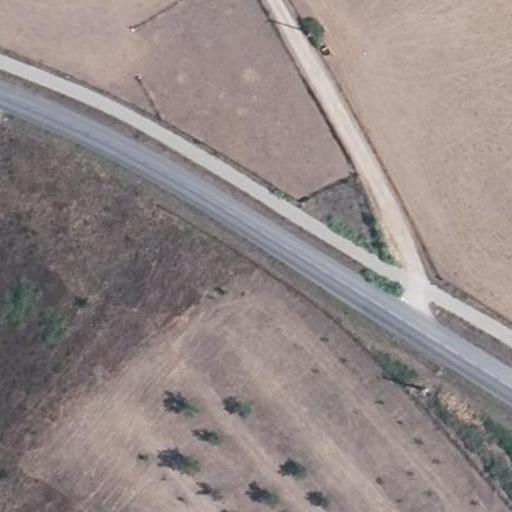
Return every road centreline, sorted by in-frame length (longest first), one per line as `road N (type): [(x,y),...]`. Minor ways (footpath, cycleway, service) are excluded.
road 1 (tertiary): [(0,93),(164,172),(416,326)]
road 2 (unclassified): [(277,0),(408,245),(416,326)]
